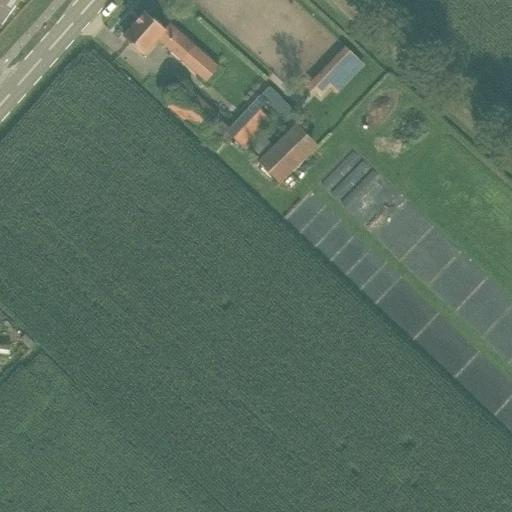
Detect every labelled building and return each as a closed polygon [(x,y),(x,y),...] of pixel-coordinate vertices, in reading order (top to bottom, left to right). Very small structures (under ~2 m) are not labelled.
[(0,0),(0,6),(11,14),(19,0),(0,0)] [(124,37),(145,56),(159,41),(181,61),(195,46),(171,23),(164,30),(145,12),(124,37)] [(348,49),(331,67),(347,83),(364,65),(348,49)] [(220,115),(183,83),(165,104),(202,136),(200,137),(213,148),(226,132),(246,150),(266,128),(279,114),(285,120),(293,126),(301,117),(294,110),(268,86),(233,126),(231,128),(219,117),(220,115)] [(283,181),(308,157),(318,147),(296,124),(274,146),(261,158),(257,162),(279,184),(283,181)] [(511,301),(468,260),(401,259),(462,316),(462,311),(451,301),(459,293),(473,306),(463,317),(503,317),(508,311),(508,321),(507,321),(506,335),(511,335),(511,301)]
